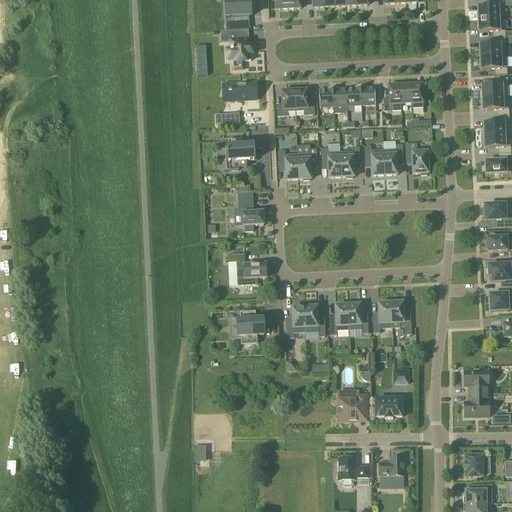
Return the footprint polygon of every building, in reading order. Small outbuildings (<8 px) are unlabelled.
[(250,0),(231,0),(232,18),(250,17),(250,9),(251,8),(250,0)] [(288,11),(287,0),(275,0),(276,11),(288,11)] [(287,0),(288,11),(301,10),(300,0),(287,0)] [(312,0),(313,9),(324,9),(323,0),(312,0)] [(323,0),(324,9),(335,8),(334,0),(323,0)] [(334,0),(335,8),(346,8),(345,0),(334,0)] [(478,6),(479,18),(486,18),(499,17),(499,5),(505,5),(504,0),(491,0),(492,5),(486,5),(478,6)] [(479,18),(479,30),(479,31),(480,31),(487,30),(493,30),(494,36),(506,35),(506,29),(500,29),(499,17),(486,18),(479,18)] [(238,65),(238,73),(249,73),(249,64),(257,63),(257,55),(259,55),(259,48),(256,48),(256,41),(245,42),(245,34),(227,35),(227,43),(237,43),(237,50),(237,53),(239,53),(239,64),(238,65)] [(480,43),(480,55),(481,55),(488,55),(501,54),(501,42),(507,42),(506,35),(494,36),(494,42),(487,42),(480,43)] [(481,55),(480,55),(481,67),(481,68),(489,67),(495,67),(495,73),(508,72),(508,66),(502,66),(501,54),(488,55),(481,55)] [(482,84),(482,96),(483,96),(490,96),(503,95),(503,83),(509,83),(508,77),(496,77),(496,83),(489,84),(482,84)] [(255,85),(229,86),(229,87),(230,87),(231,101),(230,101),(230,102),(256,101),(255,85)] [(411,87),(412,105),(413,110),(424,109),(423,101),(425,101),(425,95),(423,95),(422,86),(411,87)] [(390,106),(401,106),(400,87),(389,88),(390,100),(384,101),(384,113),(391,113),(390,106)] [(401,106),(412,105),(411,87),(400,87),(401,106)] [(348,108),(362,108),(361,89),(354,89),(354,90),(347,90),(348,108)] [(361,89),(362,108),(376,107),(375,89),(367,89),(361,89)] [(320,110),(334,109),(333,90),(326,91),(319,91),(320,110)] [(340,90),(333,90),(334,109),(341,109),(341,114),(348,114),(348,108),(347,90),(340,90)] [(295,93),(296,113),(304,113),(304,117),(315,117),(314,104),(308,104),(307,92),(295,93)] [(283,106),(277,106),(277,119),(284,118),(289,118),(288,113),(296,113),(295,93),(282,93),(283,106)] [(483,96),(482,96),(483,108),(483,109),(484,109),(491,108),(497,108),(497,114),(510,114),(510,107),(504,107),(503,95),(490,96),(483,96)] [(484,121),(484,122),(484,133),(485,133),(492,133),(504,132),(505,132),(504,121),(510,120),(510,114),(497,114),(498,120),(491,121),(484,121)] [(239,115),(216,116),(217,126),(239,125),(239,115)] [(418,120),(413,120),(413,124),(413,130),(419,129),(432,129),(431,122),(419,123),(418,120)] [(485,133),(484,133),(485,145),(485,146),(493,146),(499,145),(499,151),(511,151),(511,144),(506,144),(505,132),(504,132),(492,133),(485,133)] [(243,148),(242,136),(242,137),(242,141),(229,142),(229,149),(228,149),(229,163),(230,163),(230,173),(239,172),(239,170),(247,169),(247,163),(257,162),(257,148),(243,148)] [(384,152),(385,177),(398,177),(397,164),(403,164),(403,147),(396,147),(396,151),(384,152)] [(385,177),(384,152),(372,153),(372,148),(365,149),(366,166),(372,165),(373,178),(385,177)] [(341,154),(342,179),(347,179),(347,181),(353,180),(353,179),(355,179),(354,166),(360,166),(360,149),(353,149),(353,153),(341,154)] [(298,156),(299,182),(304,181),(304,183),(310,182),(310,181),(311,181),(311,168),(317,168),(317,151),(310,151),(310,156),(298,156)] [(342,179),(341,154),(329,155),(328,151),(322,151),(323,168),(329,167),(330,180),(342,179)] [(417,155),(417,151),(406,152),(406,164),(413,163),(413,176),(429,175),(428,155),(417,155)] [(486,158),(485,158),(485,159),(486,171),(487,171),(494,170),(506,170),(507,170),(506,158),(511,157),(511,153),(511,151),(499,151),(500,157),(493,158),(486,158)] [(299,182),(298,156),(286,157),(285,153),(279,153),(279,170),(286,169),(287,182),(299,182)] [(254,214),(253,202),(239,203),(239,210),(244,210),(244,215),(242,215),(243,228),(245,228),(245,234),(254,234),(254,227),(265,227),(264,224),(266,224),(265,217),(264,217),(264,214),(254,214)] [(511,219),(510,220),(510,206),(486,207),(486,208),(484,208),(484,215),(486,215),(486,222),(492,222),(493,230),(511,228),(511,219)] [(488,250),(488,253),(508,252),(507,238),(487,239),(487,242),(486,242),(486,250),(488,250)] [(245,267),(245,263),(237,263),(238,287),(258,286),(257,280),(266,279),(266,280),(267,280),(267,279),(267,277),(269,277),(269,268),(267,269),(266,266),(267,266),(266,266),(245,267)] [(511,281),(511,282),(510,266),(489,267),(489,277),(492,277),(492,284),(501,283),(502,289),(511,288),(511,281)] [(500,296),(490,296),(491,313),(509,312),(508,296),(511,295),(511,288),(502,289),(500,289),(500,296)] [(392,325),(391,305),(387,305),(386,303),(380,304),(380,305),(379,305),(379,318),(373,318),(374,335),(381,335),(381,331),(393,330),(393,325),(392,325)] [(392,325),(393,325),(400,325),(400,329),(405,329),(405,336),(412,336),(411,316),(404,317),(404,304),(402,304),(402,303),(396,303),(396,304),(391,305),(392,325)] [(348,307),(350,332),(362,331),(362,336),(369,335),(368,318),(361,319),(361,306),(359,306),(359,305),(353,305),(353,306),(348,307)] [(350,332),(348,307),(343,307),(343,306),(337,306),(337,307),(336,307),(336,320),(330,320),(331,337),(338,337),(337,333),(350,332)] [(305,309),(306,334),(319,334),(319,338),(326,337),(325,321),(318,321),(318,308),(316,308),(316,307),(310,307),(310,309),(305,309)] [(306,334),(305,309),(300,309),(300,308),(294,308),(294,309),(293,309),(293,322),(287,322),(288,339),(295,339),(294,335),(306,334)] [(256,322),(256,313),(241,314),(241,322),(238,323),(239,338),(242,338),(242,346),(258,345),(257,337),(265,336),(264,321),(256,322)] [(22,355),(22,346),(12,346),(12,355),(22,355)] [(394,387),(409,386),(409,371),(393,371),(394,387)] [(470,396),(488,395),(488,387),(489,387),(489,372),(464,373),(465,388),(470,388),(470,396)] [(371,384),(370,374),(360,374),(360,376),(361,377),(361,379),(363,381),(365,383),(367,384),(371,384)] [(488,395),(470,396),(470,404),(465,404),(465,419),(489,418),(489,403),(488,403),(488,395)] [(339,423),(360,423),(360,417),(367,417),(367,398),(358,398),(358,401),(339,401),(339,423)] [(394,420),(394,419),(403,419),(402,400),(376,400),(376,419),(385,419),(385,421),(394,420)] [(208,462),(207,446),(196,447),(196,463),(208,462)] [(482,460),(482,457),(465,458),(465,465),(465,472),(465,479),(482,479),(482,476),(490,476),(490,460),(482,460)] [(404,478),(404,459),(390,459),(390,464),(379,464),(379,477),(390,477),(390,478),(404,478)] [(355,468),(355,460),(339,460),(339,474),(337,476),(337,478),(339,481),(339,482),(342,482),(342,487),(344,489),(352,489),(354,487),(353,482),(357,482),(357,480),(369,479),(369,468),(355,468)] [(463,506),(487,505),(487,497),(493,497),(492,486),(477,486),(477,492),(466,492),(466,498),(463,498),(463,506)]
